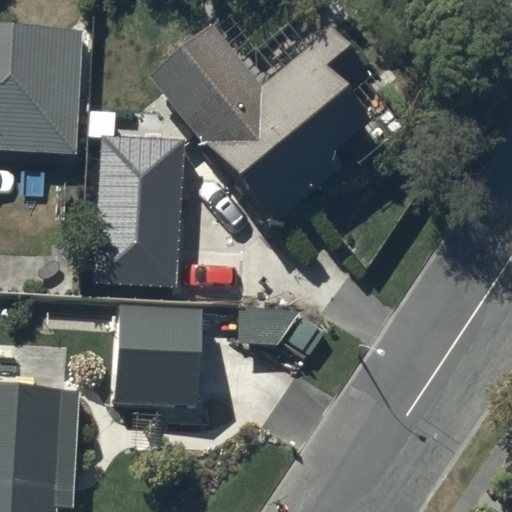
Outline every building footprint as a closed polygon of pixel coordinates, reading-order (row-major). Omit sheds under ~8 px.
[(322,22),(260,75),(210,17),(145,73),(270,216),(338,158),(326,144),(368,107),(351,88),(370,71),(332,29),(351,12),(340,0),(328,0),(314,13),(322,22)] [(80,24),(0,19),(0,143),(74,147),(80,24)] [(164,127),(104,127),(104,178),(165,178),(164,127)] [(145,238),(143,290),(242,293),(243,242),(212,240),(212,236),(188,235),(188,239),(145,238)] [(198,304),(116,302),(113,398),(195,400),(198,304)] [(76,386),(0,381),(0,511),(49,511),(50,500),(70,502),(76,386)]
